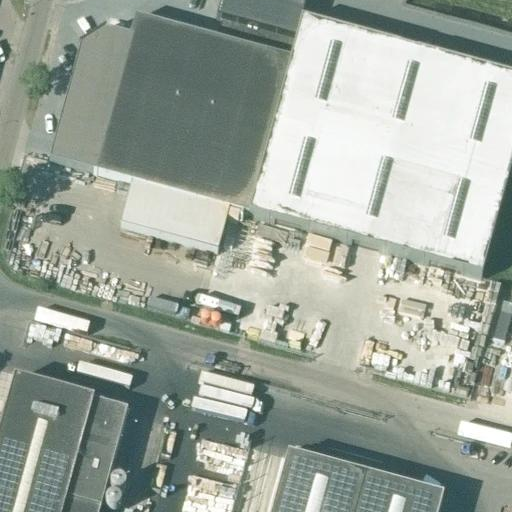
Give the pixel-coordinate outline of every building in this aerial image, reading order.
[(80,49),(48,165),(131,188),(120,231),(216,257),(228,214),(480,283),(511,165),(511,82),(301,25),(305,10),(267,0),(221,0),(215,23),(221,24),(215,44),(134,22),(129,41),(103,34),(80,49)] [(151,280),(149,291),(165,293),(167,282),(151,280)] [(172,312),(194,316),(200,289),(182,285),(179,299),(174,298),(172,312)] [(225,324),(228,309),(203,305),(201,319),(225,324)] [(217,399),(222,378),(200,374),(196,395),(217,399)] [(0,511),(438,511),(441,502),(287,460),(272,511),(99,511),(126,416),(13,385),(0,430),(0,511)] [(192,511),(197,478),(177,475),(171,511),(192,511)]
